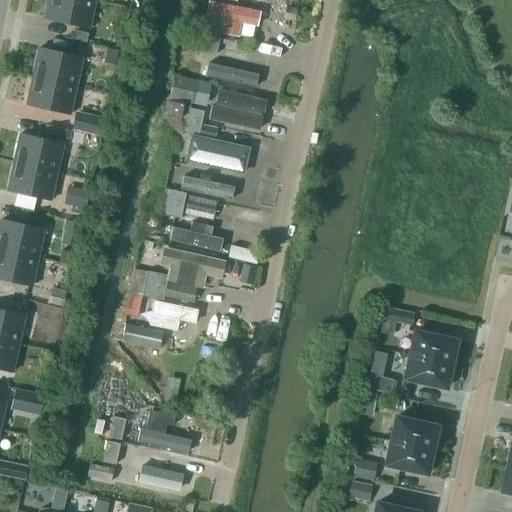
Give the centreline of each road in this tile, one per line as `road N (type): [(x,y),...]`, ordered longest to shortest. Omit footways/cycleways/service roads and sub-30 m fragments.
road 1 (unclassified): [(220,493),(331,0)]
road 2 (residential): [(511,296),(503,306),(457,511)]
